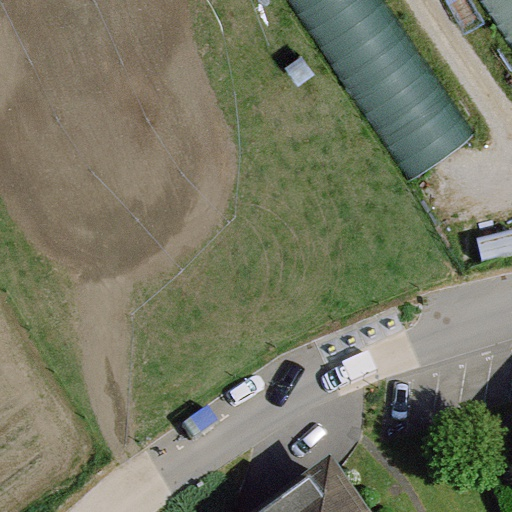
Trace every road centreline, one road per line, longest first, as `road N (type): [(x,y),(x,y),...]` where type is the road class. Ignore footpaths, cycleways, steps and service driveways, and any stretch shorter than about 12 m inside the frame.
road 1 (residential): [(511,310),(382,355),(287,400),(125,511)]
road 2 (track): [(388,0),(453,95),(511,136)]
